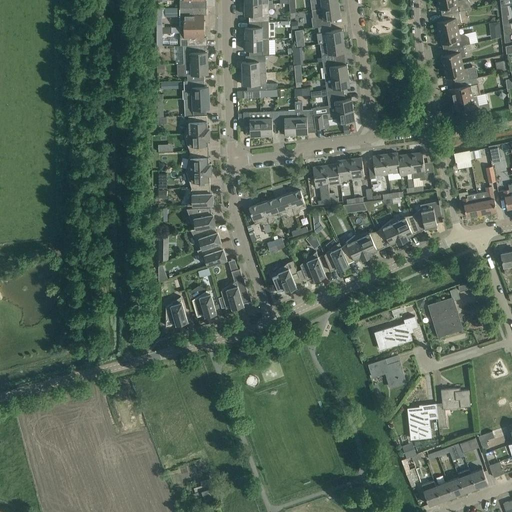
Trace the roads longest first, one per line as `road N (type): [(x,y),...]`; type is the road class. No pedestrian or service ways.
road 1 (track): [(118,0),(125,365)]
road 2 (unclassified): [(0,399),(269,322)]
road 3 (unclassified): [(269,322),(459,236)]
road 4 (residential): [(269,322),(235,212),(231,161)]
road 5 (residential): [(231,161),(228,0)]
road 6 (residential): [(231,161),(374,135)]
road 7 (residential): [(374,135),(354,0)]
road 8 (residential): [(435,126),(415,0)]
